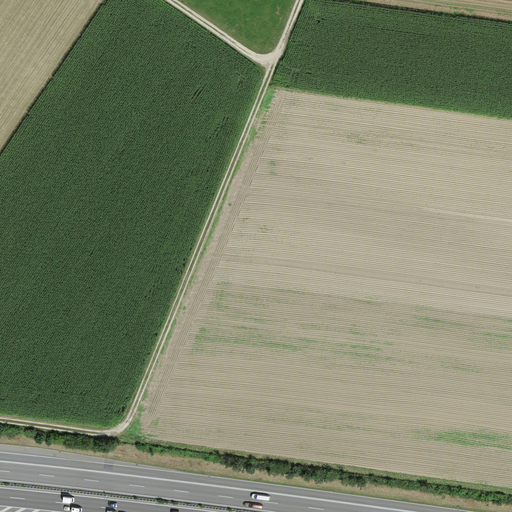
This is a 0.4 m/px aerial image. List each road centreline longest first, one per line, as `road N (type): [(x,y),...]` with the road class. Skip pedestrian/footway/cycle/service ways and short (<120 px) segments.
road 1 (track): [(299,0),(129,417),(108,433),(0,419)]
road 2 (motorway): [(342,511),(0,470)]
road 3 (motorway): [(0,496),(145,511)]
road 4 (track): [(274,62),(169,0)]
